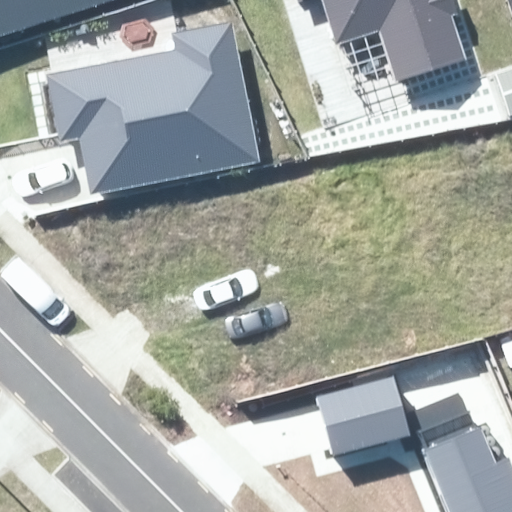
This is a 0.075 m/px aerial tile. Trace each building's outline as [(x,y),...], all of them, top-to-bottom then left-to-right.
[(0,0),(0,37),(116,0),(0,0)] [(396,80),(466,58),(447,0),(323,0),(337,44),(380,30),(396,80)] [(82,136),(92,190),(259,160),(233,20),(172,31),(175,50),(46,73),(58,140),(82,136)] [(334,456),(411,435),(394,375),(317,396),(334,456)] [(447,511),(511,511),(511,465),(509,458),(497,464),(478,427),(459,393),(408,414),(447,511)]
